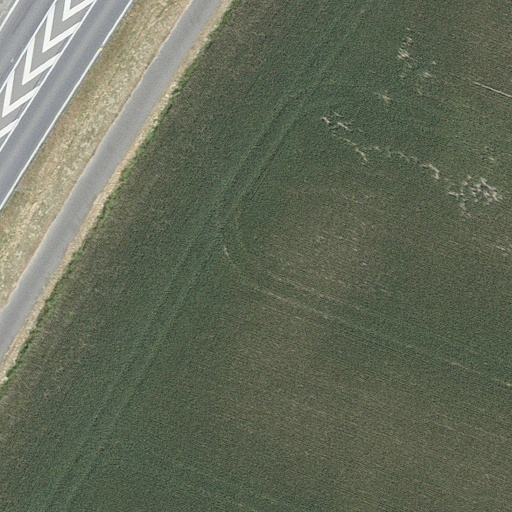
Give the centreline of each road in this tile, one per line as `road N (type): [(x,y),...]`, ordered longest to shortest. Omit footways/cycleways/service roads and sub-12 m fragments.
road 1 (unclassified): [(209,0),(162,66),(0,354)]
road 2 (primary): [(0,150),(93,0)]
